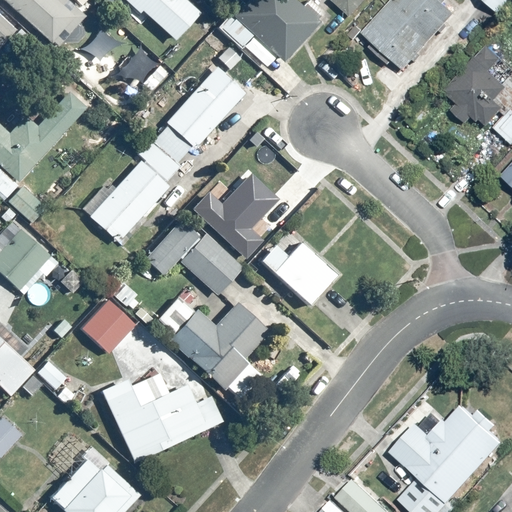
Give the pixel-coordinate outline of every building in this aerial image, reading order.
[(83,14),(67,0),(2,0),(55,46),(83,14)] [(187,0),(126,0),(137,10),(140,7),(175,39),(200,12),(187,0)] [(253,0),(238,17),(251,28),(238,43),(263,66),(276,52),(281,57),(314,21),(291,0),(253,0)] [(331,0),(349,17),(364,0),(331,0)] [(453,15),(436,0),(391,0),(360,34),(400,72),(453,15)] [(507,0),(480,0),(494,13),(507,0)] [(0,15),(0,44),(14,29),(0,15)] [(497,57),(486,47),(440,91),(453,105),(447,110),(461,125),(467,120),(478,132),(500,110),(490,100),(503,86),(485,69),(497,57)] [(152,63),(135,50),(120,69),(137,82),(152,63)] [(165,122),(150,138),(176,161),(191,145),(194,148),(245,91),(216,65),(165,122)] [(7,128),(0,121),(0,165),(17,181),(84,107),(53,78),(7,128)] [(89,213),(119,240),(169,184),(165,181),(179,164),(176,161),(150,138),(135,154),(139,158),(111,189),(102,181),(81,205),(89,213)] [(511,162),(499,176),(511,188),(511,162)] [(15,184),(0,171),(0,198),(1,200),(15,184)] [(44,207),(20,185),(6,200),(30,222),(44,207)] [(58,193),(46,205),(61,219),(73,207),(58,193)] [(197,244),(175,223),(143,257),(162,275),(178,259),(216,294),(241,268),(206,234),(197,244)] [(55,261),(18,225),(0,243),(0,272),(23,295),(55,261)] [(339,273),(288,229),(261,260),(312,304),(339,273)] [(136,293),(121,281),(111,293),(126,305),(136,293)] [(134,323),(107,297),(78,327),(106,353),(134,323)] [(212,324),(195,309),(173,335),(169,340),(223,386),(245,361),(242,359),(270,327),(235,297),(212,324)] [(35,367),(0,333),(0,382),(10,392),(35,367)] [(46,360),(36,370),(55,387),(64,377),(46,360)] [(139,403),(127,377),(101,390),(133,461),(222,420),(209,394),(194,400),(186,382),(139,403)] [(498,443),(486,432),(494,423),(475,406),(467,415),(455,404),(437,424),(427,415),(417,427),(412,422),(385,451),(417,479),(398,500),(411,511),(449,511),(461,500),(453,494),(498,443)] [(22,433),(3,414),(0,416),(0,455),(1,456),(22,433)] [(120,511),(137,493),(88,450),(48,496),(66,511),(120,511)] [(389,511),(352,477),(333,497),(348,511),(389,511)] [(341,511),(330,502),(320,511),(341,511)]
